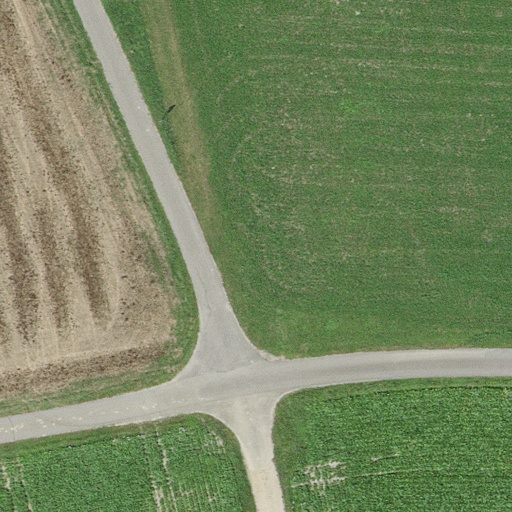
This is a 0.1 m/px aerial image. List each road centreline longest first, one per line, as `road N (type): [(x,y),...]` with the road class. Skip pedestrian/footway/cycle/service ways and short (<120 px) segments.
road 1 (unclassified): [(0,434),(325,364),(511,358)]
road 2 (track): [(85,0),(208,284),(231,383)]
road 3 (track): [(268,511),(231,383)]
